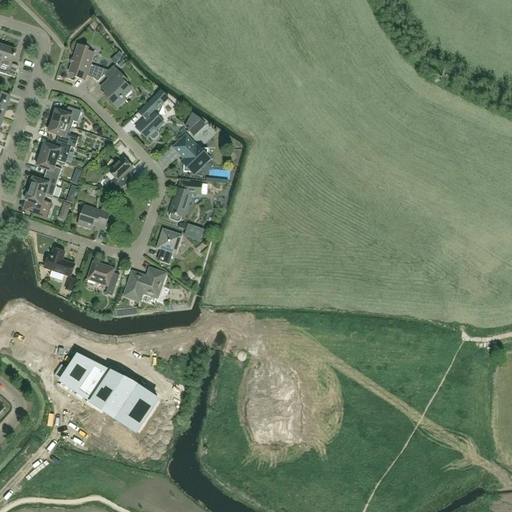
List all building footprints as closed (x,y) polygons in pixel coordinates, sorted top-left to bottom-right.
[(83,35),(87,40),(95,34),(92,29),(83,35)] [(78,45),(69,72),(76,74),(75,77),(85,81),(94,54),(88,52),(89,49),(78,45)] [(6,47),(0,64),(0,73),(3,74),(14,78),(18,67),(11,64),(16,50),(6,47)] [(115,64),(120,59),(116,56),(111,60),(115,64)] [(97,67),(93,78),(98,82),(109,71),(97,67)] [(114,85),(104,95),(118,109),(126,101),(124,98),(132,90),(126,83),(128,81),(118,71),(109,80),(114,85)] [(147,140),(150,137),(153,139),(155,140),(158,136),(158,134),(156,131),(164,123),(154,113),(169,99),(162,91),(139,113),(145,119),(136,128),(147,140)] [(0,105),(6,108),(10,96),(0,92),(0,105)] [(52,121),(72,128),(74,121),(78,123),(81,112),(68,107),(66,113),(56,110),(52,121)] [(207,126),(201,120),(189,132),(195,138),(207,126)] [(72,147),(75,148),(79,137),(70,134),(72,128),(52,121),(49,133),(59,136),(57,142),(70,146),(72,147)] [(186,135),(173,148),(184,159),(181,162),(184,165),(184,172),(191,173),(194,175),(211,159),(208,156),(208,149),(201,149),(198,146),(197,147),(186,135)] [(72,147),(70,146),(57,142),(55,147),(45,144),(41,155),(57,161),(66,164),(72,147)] [(45,176),(58,180),(62,170),(55,167),(57,161),(41,155),(37,167),(47,170),(45,176)] [(119,191),(129,182),(124,177),(133,168),(123,158),(109,172),(115,178),(111,182),(119,191)] [(83,170),(74,167),(72,173),(81,176),(83,170)] [(209,173),(209,183),(230,182),(230,172),(209,173)] [(58,180),(45,176),(43,181),(33,178),(29,189),(46,195),(48,189),(55,191),(58,180)] [(172,204),(169,213),(171,214),(169,217),(171,220),(178,222),(180,221),(181,217),(184,218),(192,194),(202,195),(203,184),(181,182),(178,189),(173,204),(172,204)] [(36,204),(34,210),(49,215),(52,204),(44,201),(46,195),(29,189),(26,201),(36,204)] [(64,205),(59,219),(65,222),(70,208),(64,205)] [(94,225),(105,229),(110,214),(85,206),(78,225),(92,230),(94,225)] [(173,254),(176,255),(182,236),(163,230),(157,249),(163,251),(159,262),(169,265),(173,254)] [(65,253),(54,249),(52,257),(49,256),(48,259),(45,259),(44,263),(46,265),(45,268),(71,277),(75,265),(62,261),(65,253)] [(108,287),(105,294),(113,297),(120,275),(113,273),(114,269),(94,262),(88,280),(108,287)] [(125,296),(140,301),(143,293),(158,298),(165,275),(150,269),(147,278),(133,273),(125,296)] [(69,278),(65,290),(74,292),(77,280),(69,278)] [(131,430),(133,432),(135,433),(136,432),(135,431),(156,400),(157,401),(158,400),(132,383),(130,386),(125,382),(126,380),(89,361),(89,362),(90,362),(89,364),(77,358),(61,382),(93,404),(93,405),(105,413),(106,411),(112,414),(110,416),(131,430)]
